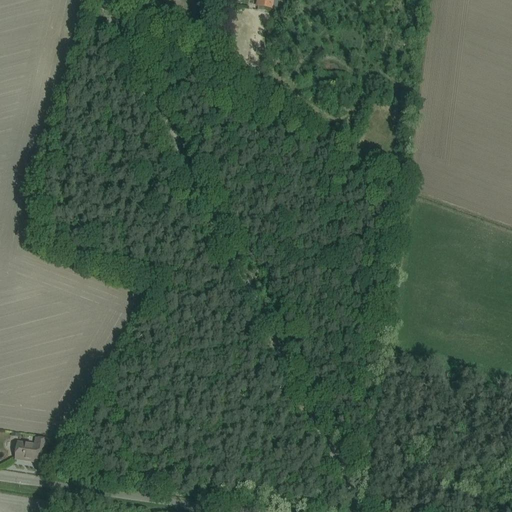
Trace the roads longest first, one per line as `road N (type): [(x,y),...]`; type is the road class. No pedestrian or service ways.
road 1 (unclassified): [(363,511),(104,0)]
road 2 (unclassified): [(246,511),(0,476)]
